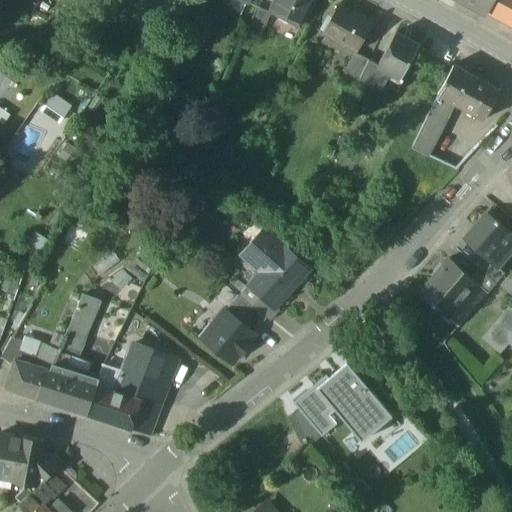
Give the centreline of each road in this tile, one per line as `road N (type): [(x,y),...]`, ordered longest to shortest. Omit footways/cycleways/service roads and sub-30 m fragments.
road 1 (residential): [(160,473),(357,301),(511,137)]
road 2 (residential): [(0,420),(137,453),(160,473)]
